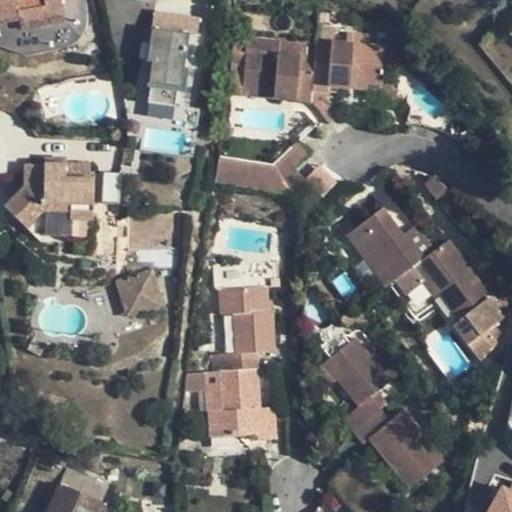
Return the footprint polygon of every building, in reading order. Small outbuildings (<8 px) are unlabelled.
[(0,0),(0,24),(20,22),(22,30),(65,22),(61,1),(65,0),(0,0)] [(197,21),(157,15),(155,29),(151,28),(145,62),(150,63),(147,84),(180,89),(189,38),(194,38),(197,21)] [(333,87),(348,89),(385,94),(385,93),(390,50),(373,47),(373,37),(356,34),(355,45),(321,40),(319,57),(315,90),(332,92),(333,87)] [(313,101),(315,90),(319,57),(250,49),(245,92),(313,101)] [(403,101),(392,87),(385,93),(397,107),(403,101)] [(313,101),(332,122),(342,114),(324,93),(313,101)] [(293,190),(305,179),(297,168),(301,165),(300,164),(316,149),(304,135),(272,161),(222,153),(218,178),(293,190)] [(90,167),(65,166),(43,165),(26,165),(26,189),(6,208),(25,229),(27,229),(43,212),(70,213),(70,219),(92,220),(94,174),(90,173),(90,167)] [(305,179),(309,176),(301,165),(297,168),(305,179)] [(344,232),(384,283),(407,265),(413,260),(419,256),(400,233),(378,206),(344,232)] [(230,211),(217,210),(214,222),(234,223),(230,211)] [(414,222),(400,233),(419,256),(433,245),(414,222)] [(445,236),(433,245),(419,256),(413,260),(436,290),(456,315),(449,321),(465,341),(488,323),(473,302),(486,292),(489,290),(477,276),(445,236)] [(431,294),(436,290),(413,260),(407,265),(431,294)] [(486,292),(491,299),(504,288),(488,268),(477,276),(489,290),(486,292)] [(129,314),(162,303),(151,270),(118,281),(129,314)] [(504,288),(491,299),(503,313),(511,298),(504,288)] [(225,359),(227,373),(258,369),(256,355),(274,352),(268,313),(264,312),(260,289),(214,296),(217,320),(229,318),(234,358),(225,359)] [(378,315),(365,299),(354,307),(367,323),(378,315)] [(320,348),(330,359),(348,345),(338,333),(320,348)] [(345,421),(354,433),(380,412),(368,398),(402,369),(387,350),(374,360),(355,338),(348,345),(330,359),(319,368),(322,378),(325,381),(330,383),(334,384),(338,382),(360,408),(345,421)] [(40,349),(43,344),(40,344),(40,342),(34,340),(31,345),(40,349)] [(212,362),(214,375),(227,373),(225,359),(212,362)] [(206,389),(208,397),(211,421),(214,421),(217,442),(263,435),(261,421),(265,420),(264,409),(258,369),(227,373),(214,375),(186,379),(185,393),(206,389)] [(184,401),(208,397),(206,389),(185,393),(184,401)] [(279,406),(264,409),(265,420),(261,421),(263,435),(264,443),(283,439),(279,406)] [(388,422),(380,412),(354,433),(364,444),(370,440),(410,487),(443,460),(402,412),(388,422)] [(9,436),(38,447),(43,435),(14,423),(9,436)] [(97,511),(100,506),(107,488),(67,470),(49,511),(97,511)] [(511,511),(511,483),(509,490),(501,485),(485,511),(511,511)]
